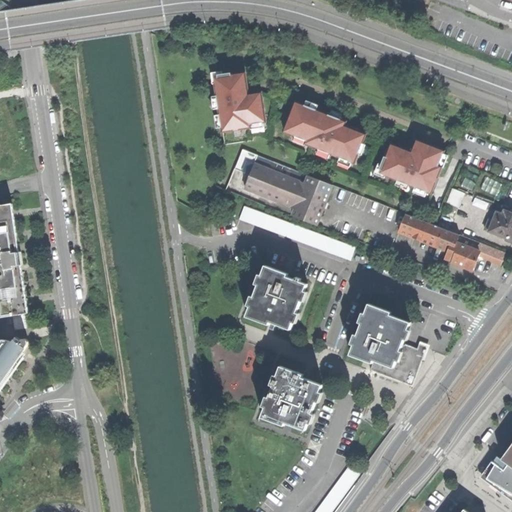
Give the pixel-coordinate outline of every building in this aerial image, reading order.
[(220,83),(216,84),(223,132),(252,128),(251,125),(267,122),(262,93),(249,95),(246,73),(219,77),(220,83)] [(296,102),(285,131),(307,140),(305,144),(355,164),(366,135),(345,126),(346,122),(342,121),(343,118),(329,113),(328,115),(296,102)] [(385,158),(380,170),(387,172),(386,176),(431,194),(442,167),(439,166),(445,152),(417,140),(412,153),(392,144),(386,159),(385,158)] [(281,175),(282,176),(286,167),(243,150),(235,169),(250,175),(254,165),(281,176),(281,175)] [(296,208),(320,218),(324,209),(321,208),(323,202),(326,203),(333,186),(308,176),(305,184),(291,179),(282,176),(281,175),(281,176),(254,165),(250,175),(245,188),(296,208)] [(294,170),(286,167),(282,176),(291,179),(294,170)] [(308,176),(294,170),(291,179),(305,184),(308,176)] [(453,189),(447,204),(459,209),(465,193),(453,189)] [(12,253),(20,252),(13,203),(9,204),(9,209),(12,208),(13,215),(10,215),(15,244),(11,245),(12,253)] [(0,316),(24,313),(19,273),(15,273),(14,266),(22,265),(21,258),(20,252),(12,253),(11,245),(15,244),(10,215),(13,215),(12,208),(9,209),(9,204),(0,205),(0,316)] [(355,248),(244,207),(240,219),(350,260),(355,248)] [(293,216),(317,226),(320,218),(296,208),(293,216)] [(488,232),(511,241),(511,212),(507,210),(504,209),(502,214),(496,212),(492,223),(488,221),(485,230),(489,231),(488,232)] [(434,225),(406,214),(401,229),(450,248),(448,251),(446,258),(452,261),(459,244),(480,252),(483,244),(434,225)] [(450,248),(401,229),(399,232),(448,251),(450,248)] [(459,244),(452,261),(451,262),(473,271),(476,261),(479,256),(480,252),(459,244)] [(505,253),(483,244),(480,252),(479,256),(501,264),(505,253)] [(19,273),(24,313),(29,313),(22,265),(14,266),(15,273),(19,273)] [(266,265),(247,316),(270,325),(271,321),(276,323),(291,329),(300,305),(308,284),(301,281),(302,278),(297,276),(296,279),(287,276),(288,273),(266,265)] [(351,354),(373,362),(374,360),(394,367),(403,344),(411,322),(396,316),(391,314),(392,312),(370,303),(360,330),(351,354)] [(0,384),(22,355),(19,353),(21,350),(24,351),(30,343),(30,341),(29,340),(27,339),(25,338),(23,339),(20,343),(15,340),(13,342),(10,340),(7,339),(3,339),(0,338),(0,384)] [(423,352),(418,350),(403,344),(394,367),(374,360),(373,362),(371,370),(412,385),(424,352),(423,352)] [(22,355),(0,384),(0,390),(10,377),(24,356),(22,355)] [(281,366),(263,417),(285,425),(286,422),(306,430),(315,407),(323,385),(308,379),(303,377),(304,374),(281,366)] [(511,445),(506,454),(502,459),(505,461),(508,464),(511,466),(511,445)] [(495,454),(491,461),(494,463),(501,468),(504,470),(508,464),(505,461),(502,459),(495,454)] [(352,461),(315,511),(333,511),(364,471),(352,461)] [(494,463),(491,461),(482,472),(481,475),(491,482),(511,496),(511,466),(508,464),(504,470),(501,468),(494,463)]
